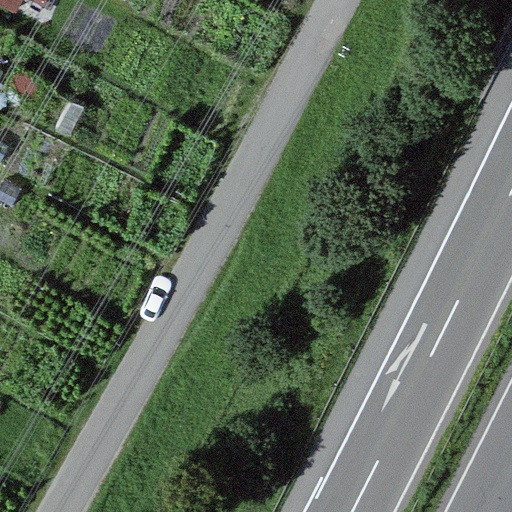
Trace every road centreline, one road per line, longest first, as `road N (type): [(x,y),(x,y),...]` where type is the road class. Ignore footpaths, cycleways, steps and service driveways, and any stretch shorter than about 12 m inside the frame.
road 1 (unclassified): [(57,511),(347,0)]
road 2 (motorway): [(511,209),(363,511)]
